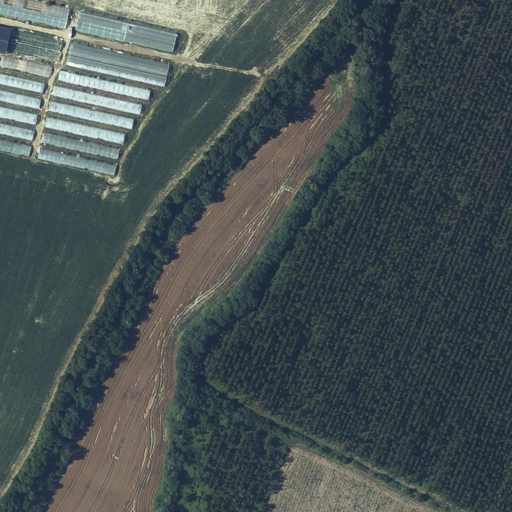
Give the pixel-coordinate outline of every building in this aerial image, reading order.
[(0,1),(0,22),(64,37),(68,17),(0,1)] [(78,19),(73,39),(171,61),(176,41),(78,19)] [(12,38),(8,57),(57,68),(61,48),(12,38)] [(168,72),(71,51),(66,70),(164,92),(168,72)] [(51,72),(3,62),(0,73),(49,84),(51,72)] [(150,96),(60,76),(58,86),(148,106),(150,96)] [(44,89),(0,78),(0,89),(42,98),(44,89)] [(141,110),(53,91),(51,100),(139,120),(141,110)] [(0,105),(38,114),(40,104),(0,94),(0,105)] [(133,124),(50,106),(48,116),(131,134),(133,124)] [(37,119),(0,110),(0,121),(35,129),(37,119)] [(123,138),(47,121),(45,131),(120,148),(123,138)] [(34,134),(0,126),(0,137),(32,144),(34,134)] [(119,153),(43,137),(41,146),(117,163),(119,153)] [(30,150),(0,142),(0,153),(28,159),(30,150)] [(116,169),(40,152),(38,161),(114,178),(116,169)]
